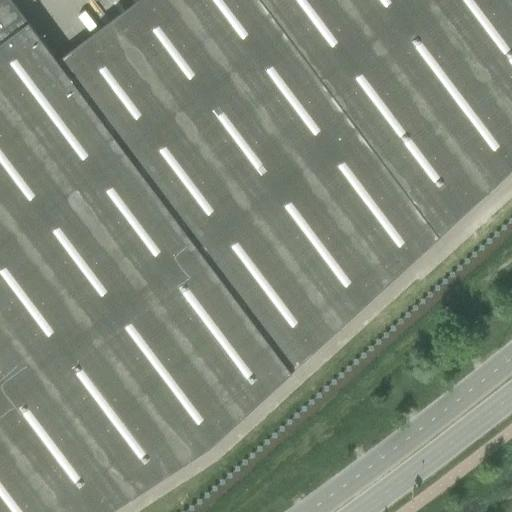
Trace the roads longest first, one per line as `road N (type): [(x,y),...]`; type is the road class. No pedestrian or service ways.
road 1 (secondary): [(511,359),(306,511)]
road 2 (secondary): [(357,511),(511,399)]
